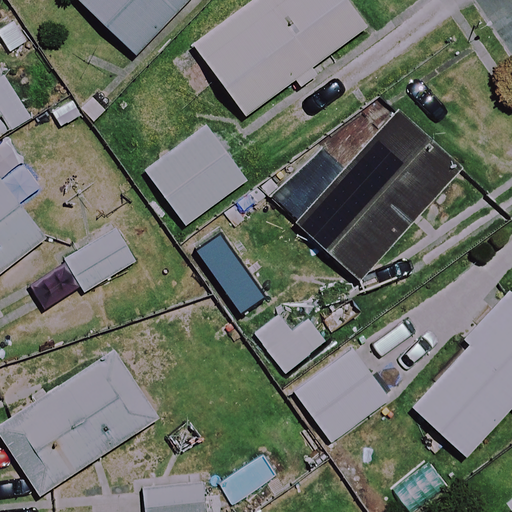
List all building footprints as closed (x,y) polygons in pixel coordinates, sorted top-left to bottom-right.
[(186,0),(76,0),(132,55),(186,0)] [(240,117),(288,82),(295,91),(317,75),(310,66),(363,28),(342,0),(254,0),(190,47),(240,117)] [(0,137),(28,117),(0,76),(0,137)] [(457,173),(397,116),(294,224),(355,281),(457,173)] [(245,180),(203,125),(141,173),(182,227),(245,180)] [(0,270),(42,237),(0,183),(0,270)] [(134,262),(114,228),(61,260),(81,293),(134,262)] [(265,302),(244,271),(202,300),(223,331),(265,302)] [(462,457),(508,408),(511,412),(511,299),(507,295),(463,342),(468,346),(410,408),(462,457)] [(386,401),(349,350),(290,393),(327,443),(386,401)] [(154,419),(111,353),(0,425),(0,439),(36,496),(154,419)] [(201,511),(197,481),(136,491),(139,511),(201,511)]
